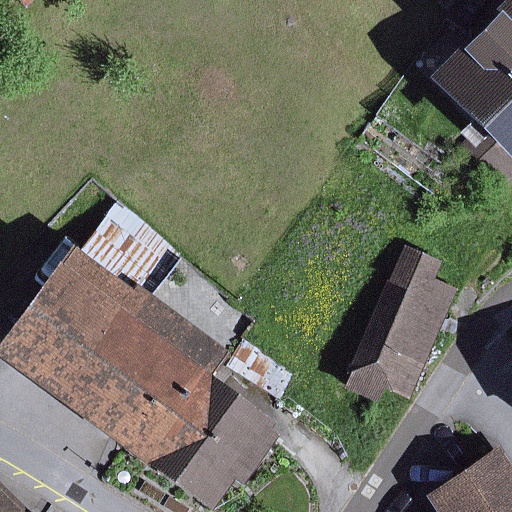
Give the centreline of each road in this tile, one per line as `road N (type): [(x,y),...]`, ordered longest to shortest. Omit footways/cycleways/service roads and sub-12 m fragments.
road 1 (residential): [(352,511),(496,304),(511,297)]
road 2 (residential): [(0,407),(146,511)]
